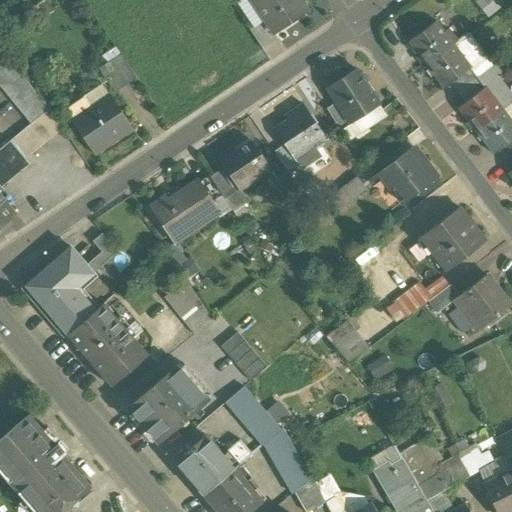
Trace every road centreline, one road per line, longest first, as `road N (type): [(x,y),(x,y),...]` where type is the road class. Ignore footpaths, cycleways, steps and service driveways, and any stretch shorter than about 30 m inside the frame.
road 1 (residential): [(354,25),(0,271)]
road 2 (residential): [(354,25),(511,222)]
road 3 (residential): [(164,511),(0,321)]
